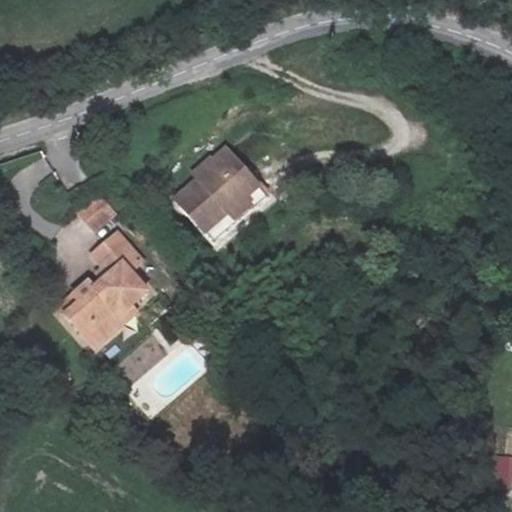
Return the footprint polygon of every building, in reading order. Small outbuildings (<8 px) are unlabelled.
[(197,183),(176,202),(206,235),(258,188),(223,152),(193,179),(197,183)] [(94,235),(117,217),(100,194),(76,212),(94,235)] [(88,284),(74,297),(80,305),(67,317),(81,335),(92,326),(101,337),(106,342),(122,327),(118,323),(114,318),(127,304),(144,292),(129,273),(139,263),(115,235),(91,257),(110,277),(94,290),(88,284)] [(60,309),(67,317),(80,305),(74,297),(60,309)] [(136,315),(127,304),(114,318),(118,323),(122,327),(136,315)] [(92,326),(81,335),(95,352),(106,342),(101,337),(92,326)] [(136,379),(147,369),(147,368),(166,352),(153,338),(123,364),(136,379)] [(511,479),(511,458),(492,458),(492,479),(511,479)]
